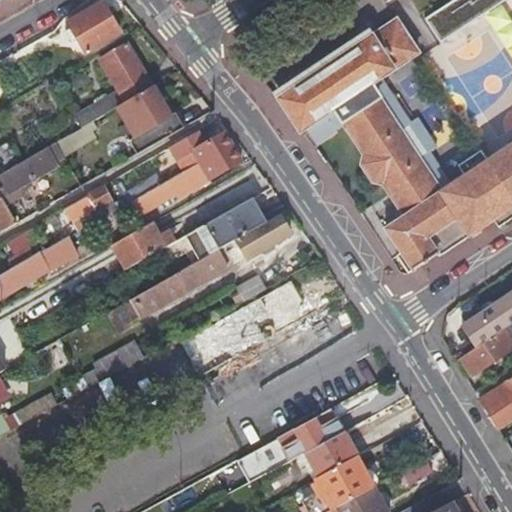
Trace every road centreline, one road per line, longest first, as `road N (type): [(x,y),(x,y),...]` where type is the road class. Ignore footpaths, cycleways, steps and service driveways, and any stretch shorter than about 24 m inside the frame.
road 1 (residential): [(397,323),(185,43)]
road 2 (residential): [(511,510),(397,323)]
road 3 (residential): [(511,246),(397,323)]
